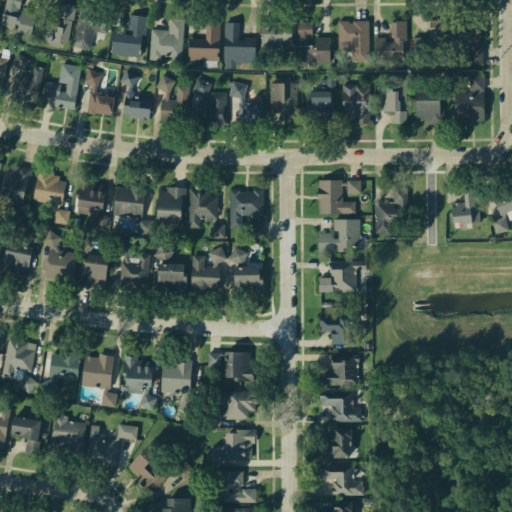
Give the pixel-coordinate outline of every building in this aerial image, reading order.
[(0,23),(6,0),(22,0),(21,5),(34,8),(27,35),(0,27),(0,23)] [(38,21),(54,21),(59,1),(73,3),(64,50),(31,46),(38,21)] [(108,28),(127,29),(129,8),(140,9),(136,58),(104,54),(108,28)] [(148,28),(165,30),(166,16),(179,17),(173,62),(144,58),(148,28)] [(223,20),(218,69),(259,70),(261,33),(235,30),(236,20),(223,20)] [(203,21),(220,22),(214,64),(177,61),(181,32),(202,33),(203,21)] [(339,21),(376,21),(377,40),(403,40),(403,62),(339,61),(339,21)] [(74,22),(103,25),(98,55),(69,50),(74,22)] [(288,47),(288,22),(261,23),(262,48),(288,47)] [(294,23),(316,23),(317,39),(334,38),(333,66),(294,67),(294,23)] [(408,28),(445,28),(446,66),(408,66),(408,28)] [(453,29),(488,29),(488,65),(453,64),(453,29)] [(0,56),(8,58),(0,94),(0,56)] [(39,60),(29,104),(4,98),(12,65),(26,67),(29,58),(39,60)] [(46,93),(49,81),(62,83),(64,65),(86,67),(80,112),(56,108),(58,95),(46,93)] [(156,65),(172,73),(168,86),(175,86),(175,77),(186,77),(184,115),(151,111),(152,79),(156,65)] [(188,80),(194,68),(209,73),(203,86),(203,93),(208,93),(210,82),(224,83),(223,114),(188,113),(188,80)] [(265,70),(298,73),(297,118),(261,118),(265,70)] [(455,94),(474,94),(474,74),(489,74),(490,125),(454,125),(455,94)] [(301,82),(331,83),(332,120),(302,119),(301,82)] [(91,83),(88,102),(111,106),(113,87),(91,83)] [(263,125),(264,106),(245,105),(245,83),(231,83),(231,97),(239,97),(238,124),(263,125)] [(379,83),(404,83),(406,123),(379,123),(379,83)] [(336,87),(374,88),(375,125),(355,124),(355,112),(336,112),(336,87)] [(120,88),(149,90),(147,113),(116,109),(120,88)] [(410,93),(446,94),(446,124),(410,123),(410,93)] [(4,170),(1,197),(27,200),(31,168),(17,166),(16,171),(4,170)] [(33,173),(67,181),(59,215),(49,221),(46,206),(27,199),(33,173)] [(72,179),(105,183),(99,215),(66,209),(72,179)] [(319,181),(364,182),(364,198),(344,197),(344,205),(360,206),(360,219),(319,217),(319,181)] [(151,184),(181,186),(178,223),(149,219),(151,184)] [(188,184),(216,187),(214,219),(195,217),(194,226),(183,225),(188,184)] [(452,223),(451,206),(468,206),(468,184),(484,184),(484,225),(452,223)] [(228,185),(264,187),(261,236),(226,235),(228,185)] [(378,205),(399,204),(399,185),(414,185),(414,237),(378,236),(378,205)] [(418,201),(432,201),(432,185),(448,185),(447,235),(430,234),(430,215),(417,215),(418,201)] [(110,188),(143,192),(139,219),(106,215),(110,188)] [(486,204),(511,192),(511,232),(500,237),(486,204)] [(54,222),(68,224),(70,210),(56,208),(54,222)] [(225,224),(214,224),(214,219),(211,219),(211,237),(225,237),(225,224)] [(318,237),(337,237),(337,220),(364,220),(364,253),(318,252),(318,237)] [(46,241),(53,232),(67,243),(61,254),(79,256),(76,283),(44,281),(47,260),(48,248),(46,241)] [(0,276),(3,244),(29,248),(30,235),(41,236),(33,284),(0,276)] [(171,260),(172,247),(157,246),(156,259),(171,260)] [(242,265),(248,252),(234,246),(229,259),(242,265)] [(82,256),(116,257),(113,291),(79,288),(82,256)] [(121,261),(150,262),(150,298),(120,295),(121,261)] [(330,264),(360,264),(359,295),(321,293),(321,280),(330,280),(330,264)] [(154,266),(190,268),(189,301),(152,298),(154,266)] [(195,266),(223,267),(224,302),(194,301),(195,266)] [(234,268),(263,267),(268,301),(233,302),(234,268)] [(323,318),(362,318),(362,345),(322,344),(323,318)] [(7,343),(37,347),(32,375),(4,369),(7,343)] [(166,373),(187,374),(187,352),(204,352),(203,397),(165,395),(166,373)] [(51,353),(82,355),(80,396),(45,390),(51,353)] [(226,353),(256,353),(257,386),(225,385),(225,371),(208,370),(208,353),(226,353)] [(86,356),(116,357),(114,392),(85,390),(86,356)] [(125,356),(152,357),(152,396),(124,396),(125,356)] [(319,373),(338,373),(338,356),(359,356),(359,385),(319,384),(319,373)] [(320,392),(358,393),(359,423),(334,421),(334,407),(320,406),(320,392)] [(219,394),(260,393),(261,422),(218,421),(219,394)] [(0,402),(11,405),(1,453),(0,452),(0,402)] [(12,416),(49,419),(41,457),(4,453),(12,416)] [(54,416),(93,421),(89,459),(51,454),(54,416)] [(225,430),(263,430),(263,462),(225,461),(225,430)] [(328,430),(355,430),(354,462),(315,461),(315,447),(328,447),(328,430)] [(93,434),(128,440),(122,471),(91,462),(93,434)] [(207,461),(220,465),(226,449),(212,445),(207,461)] [(135,455),(127,476),(147,490),(164,472),(135,455)] [(323,466),(354,467),(354,480),(361,480),(360,495),(340,494),(340,480),(322,480),(323,466)] [(218,472),(244,472),(244,493),(261,493),(260,505),(218,504),(218,472)] [(191,496),(164,496),(164,503),(148,503),(148,511),(177,511),(178,510),(190,510),(191,496)] [(349,511),(349,502),(329,503),(329,511),(349,511)]
